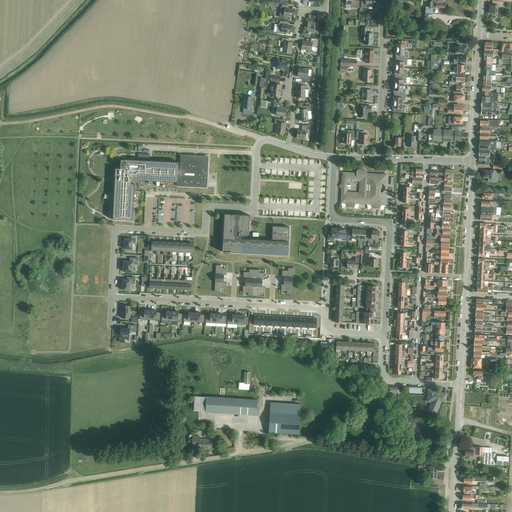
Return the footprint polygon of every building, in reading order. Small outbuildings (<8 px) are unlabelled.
[(345,0),(346,4),(351,5),(351,8),(359,8),(359,1),(355,1),(354,0),(345,0)] [(361,1),(361,8),(368,9),(369,6),(374,6),(374,0),(365,0),(366,1),(361,1)] [(397,0),(398,4),(401,5),(401,9),(407,10),(407,0),(397,0)] [(430,2),(430,7),(426,7),(425,15),(434,15),(434,14),(439,15),(439,8),(444,8),(444,7),(445,7),(446,4),(445,4),(444,0),(431,0),(431,2),(430,2)] [(503,7),(503,2),(493,2),(493,6),(491,5),(490,14),(498,15),(498,6),(503,7)] [(289,6),(288,6),(282,5),(281,8),(279,17),(287,18),(287,16),(292,17),(293,9),(288,9),(289,6)] [(277,33),(282,34),(283,32),(290,33),(291,26),(286,25),(287,22),(280,21),(279,24),(278,24),(277,33)] [(306,30),(314,33),(316,27),(317,28),(320,29),(321,21),(317,21),(317,24),(316,23),(308,21),(307,24),(308,25),(306,30)] [(364,44),(372,45),(373,34),(368,33),(368,28),(361,27),(361,34),(364,34),(364,44)] [(284,42),(283,48),(282,47),(280,48),(279,49),(280,51),(281,52),(282,52),(291,54),(292,43),(289,42),(289,39),(282,38),(281,41),(284,42)] [(301,49),(311,50),(312,47),(316,47),(318,39),(311,38),(310,42),(302,41),(301,49)] [(395,45),(394,49),(404,50),(405,47),(408,47),(408,41),(398,40),(398,44),(396,44),(396,45),(395,45)] [(485,42),(485,51),(494,51),(503,51),(503,52),(504,52),(506,44),(502,43),(500,50),(493,49),(493,42),(485,42)] [(449,55),(455,56),(455,54),(458,54),(458,53),(462,54),(462,53),(466,53),(466,46),(455,46),(455,51),(454,51),(454,53),(449,52),(449,55)] [(397,55),(397,59),(407,59),(408,53),(404,53),(404,50),(394,49),(395,54),(395,55),(397,55)] [(361,50),(361,56),(365,56),(365,63),(373,63),(374,51),(365,51),(361,50)] [(453,59),(451,59),(450,64),(457,64),(457,62),(465,62),(466,56),(457,56),(453,56),(453,59)] [(394,63),(393,67),(404,68),(404,65),(407,65),(407,59),(397,59),(397,62),(395,62),(395,63),(394,63)] [(289,61),(288,61),(278,60),(277,69),(287,70),(289,61)] [(492,65),(484,64),(484,75),(493,75),(496,75),(496,72),(492,72),(492,65)] [(450,74),(456,75),(457,74),(461,74),(461,72),(464,72),(465,70),(466,70),(466,65),(457,65),(456,72),(450,72),(450,74)] [(396,73),(396,76),(406,77),(407,71),(403,71),(404,68),(393,67),(394,72),(394,71),(394,73),(396,73)] [(299,68),(298,71),(297,73),(298,74),(297,77),(301,77),(303,78),(302,81),(310,82),(310,76),(308,76),(308,69),(299,68)] [(372,81),(373,75),(371,75),(371,70),(363,70),(363,82),(371,82),(371,81),(372,81)] [(271,79),(271,80),(280,81),(280,77),(270,76),(271,71),(266,71),(265,79),(271,79)] [(449,81),(449,84),(455,85),(459,85),(459,82),(464,82),(464,79),(465,79),(465,75),(456,75),(455,78),(451,78),(451,81),(449,81)] [(392,84),(392,85),(403,86),(403,82),(406,83),(406,77),(396,76),(396,80),(394,80),(394,81),(393,81),(393,82),(393,83),(392,84)] [(280,81),(271,80),(270,83),(272,84),(271,95),(280,96),(281,85),(279,85),(280,81)] [(297,82),(297,85),(296,85),(296,98),(305,98),(305,90),(307,90),(307,85),(305,85),(305,82),(297,82)] [(449,84),(449,87),(453,87),(453,92),(456,92),(456,95),(462,95),(462,92),(463,92),(465,91),(465,89),(464,89),(464,88),(463,88),(464,86),(460,86),(455,86),(455,85),(449,84)] [(395,91),(395,94),(405,95),(406,89),(402,89),(403,86),(392,85),(393,89),(394,89),(394,91),(395,91)] [(372,96),(373,93),(372,93),(372,90),(364,90),(364,86),(356,86),(356,89),(362,90),(362,93),(361,93),(361,96),(362,97),(362,100),(371,100),(372,96)] [(483,92),(482,102),(490,103),(498,103),(498,93),(496,93),(493,92),(491,92),(483,92)] [(393,99),(391,103),(402,104),(402,100),(405,100),(405,95),(395,94),(395,97),(393,97),(393,99)] [(252,109),(250,108),(252,97),(244,96),(242,107),(244,108),(243,113),(251,114),(252,109)] [(282,104),(279,101),(278,102),(274,102),(273,109),(277,109),(276,115),(285,117),(286,109),(283,108),(281,106),(282,104)] [(402,104),(391,103),(392,107),(393,107),(393,109),(394,109),(394,112),(405,113),(405,107),(401,107),(402,104)] [(307,111),(311,111),(310,105),(302,106),(303,110),(299,110),(299,116),(298,116),(299,121),(308,120),(307,111)] [(463,105),(462,105),(454,105),(453,110),(447,110),(447,113),(461,114),(461,111),(462,112),(463,105)] [(371,106),(358,106),(358,117),(367,118),(367,112),(371,112),(371,106)] [(453,125),(459,125),(460,123),(462,123),(462,117),(453,117),(453,125)] [(285,128),(286,123),(283,123),(283,120),(275,118),(274,124),(277,124),(276,133),(284,135),(285,128)] [(308,134),(308,126),(302,125),(302,131),(297,130),(297,138),(305,139),(305,133),(308,134)] [(451,130),(451,141),(454,141),(454,144),(454,145),(456,145),(457,144),(457,142),(461,142),(461,132),(458,131),(458,127),(451,126),(451,130)] [(343,133),(342,135),(341,135),(341,139),(342,139),(342,143),(345,143),(345,144),(348,144),(350,144),(351,138),(354,138),(354,131),(347,130),(347,133),(343,133)] [(433,140),(451,141),(451,130),(443,130),(443,131),(433,130),(433,134),(429,134),(429,140),(433,140)] [(359,144),(361,144),(362,144),(362,145),(365,145),(365,144),(367,145),(368,140),(369,140),(369,136),(368,136),(368,135),(363,134),(364,131),(356,131),(356,138),(360,138),(359,144)] [(395,138),(395,144),(394,146),(401,146),(401,138),(397,138),(398,132),(392,132),(392,137),(395,138)] [(407,136),(407,144),(407,147),(415,147),(415,140),(420,140),(420,132),(416,132),(416,136),(407,136)] [(480,144),(480,151),(495,151),(495,144),(495,141),(480,140),(480,144)] [(495,151),(480,151),(479,161),(485,161),(485,164),(489,164),(490,153),(492,153),(495,153),(495,151)] [(157,181),(178,182),(179,183),(180,162),(149,161),(150,154),(138,154),(138,160),(121,159),(120,168),(115,168),(113,219),(130,220),(130,213),(133,213),(134,184),(130,183),(131,180),(155,181),(155,186),(157,186),(157,181)] [(180,155),(180,162),(179,183),(178,182),(177,186),(206,187),(208,165),(208,157),(180,155)] [(374,208),(375,208),(377,208),(378,209),(379,209),(380,209),(381,209),(380,209),(381,205),(385,205),(385,194),(386,175),(366,174),(366,172),(364,169),(359,168),(356,171),(356,173),(343,173),(342,184),(339,186),(341,189),(342,189),(341,203),(344,203),(346,207),(345,207),(345,208),(346,207),(347,207),(349,207),(350,207),(351,207),(352,207),(354,208),(355,208),(354,208),(356,203),(359,203),(359,202),(367,202),(367,204),(370,204),(371,208),(370,209),(372,209),(373,208),(374,208)] [(410,178),(412,178),(422,179),(423,169),(412,168),(412,172),(413,172),(413,176),(410,176),(410,178)] [(483,176),(482,177),(483,177),(483,178),(489,178),(489,182),(497,182),(498,174),(495,174),(496,171),(491,170),(491,171),(489,171),(484,171),(484,172),(484,173),(484,174),(483,175),(483,176)] [(502,206),(502,200),(498,200),(498,208),(507,208),(507,206),(502,206)] [(496,202),(481,201),(481,214),(495,215),(496,202)] [(402,209),(402,217),(408,217),(410,217),(410,211),(408,211),(408,209),(402,209)] [(289,227),(288,227),(272,226),(272,241),(244,239),(244,233),(244,232),(249,232),(250,215),(224,214),(222,252),(288,255),(289,227)] [(334,238),(338,238),(338,229),(331,229),(331,231),(329,231),(328,240),(334,240),(334,238)] [(348,241),(348,240),(348,231),(346,231),(346,230),(338,229),(338,238),(342,238),(342,241),(348,241)] [(352,239),(358,239),(359,230),(352,230),(352,231),(348,231),(348,240),(352,240),(352,239)] [(365,240),(368,241),(369,232),(365,232),(365,231),(359,230),(358,239),(365,239),(365,240)] [(369,232),(368,241),(368,243),(371,243),(372,240),(375,240),(375,242),(379,242),(379,231),(372,231),(372,232),(369,232)] [(132,249),(132,242),(136,243),(136,239),(125,239),(124,249),(132,249)] [(330,263),(330,267),(338,267),(339,259),(332,258),(332,255),(327,255),(327,263),(330,263)] [(369,266),(377,267),(378,259),(371,258),(372,255),(365,255),(364,262),(369,262),(369,266)] [(129,257),(129,262),(124,261),(124,267),(123,267),(123,272),(127,272),(132,272),(133,267),(133,264),(138,265),(138,258),(129,257)] [(347,260),(347,268),(358,268),(358,258),(355,258),(355,261),(347,260)] [(405,260),(400,260),(399,268),(405,268),(408,268),(409,260),(405,260)] [(441,272),(442,272),(442,273),(447,273),(448,265),(438,264),(438,273),(441,273),(441,272)] [(221,265),(216,265),(215,278),(224,279),(224,275),(226,275),(226,269),(221,268),(221,266),(221,265)] [(282,275),(282,277),(284,277),(284,281),(288,281),(292,281),(293,268),(288,268),(288,269),(288,271),(282,270),(282,275)] [(254,269),(249,269),(249,272),(243,272),(243,278),(245,279),(245,282),(254,283),(254,269)] [(259,270),(254,269),(254,283),(262,283),(262,279),(264,280),(265,273),(259,273),(259,270)] [(130,290),(130,284),(135,284),(135,277),(127,277),(126,280),(123,280),(122,290),(130,290)] [(224,279),(215,278),(214,291),(220,292),(220,291),(220,289),(225,289),(226,282),(223,282),(224,279)] [(399,282),(398,289),(407,289),(407,283),(409,283),(409,279),(401,278),(401,282),(399,282)] [(281,289),(281,291),(287,291),(287,294),(286,294),(288,294),(292,294),(292,281),(288,281),(284,281),(284,284),(281,284),(281,289)] [(243,286),(242,292),(248,293),(248,295),(248,296),(253,296),(254,283),(245,282),(245,286),(243,286)] [(253,296),(258,296),(258,293),(264,293),(264,287),(262,287),(262,283),(254,283),(253,296)] [(376,303),(367,303),(367,308),(370,308),(370,311),(376,312),(376,303)] [(121,306),(121,318),(130,318),(130,306),(121,306)] [(429,310),(424,310),(422,309),(422,312),(434,313),(433,318),(437,318),(437,316),(444,316),(445,311),(429,310)] [(150,320),(150,310),(144,310),(144,312),(140,311),(139,319),(150,320)] [(150,310),(150,320),(160,321),(161,313),(156,312),(156,311),(150,310)] [(162,313),(161,321),(162,321),(162,323),(168,324),(168,321),(172,321),(172,311),(166,311),(166,313),(162,313)] [(172,321),(172,325),(177,325),(178,321),(182,322),(183,314),(178,313),(178,312),(172,311),(172,321)] [(183,322),(183,324),(190,325),(190,322),(194,322),(194,312),(188,312),(188,314),(184,314),(183,322)] [(194,312),(194,322),(204,323),(205,315),(200,315),(200,313),(194,312)] [(216,323),(216,314),(210,313),(210,315),(206,315),(205,323),(216,323)] [(216,314),(216,323),(226,324),(227,316),(222,316),(222,314),(216,314)] [(238,324),(238,315),(232,314),(232,316),(228,316),(227,324),(238,324)] [(238,315),(238,324),(248,325),(248,317),(244,317),(244,315),(238,315)] [(120,337),(120,342),(124,342),(124,339),(129,339),(129,334),(131,334),(131,332),(136,332),(136,325),(128,325),(128,328),(126,328),(124,328),(122,328),(120,328),(120,330),(120,337)] [(431,341),(431,345),(433,345),(435,345),(435,346),(434,351),(442,351),(443,342),(433,342),(431,341)] [(434,355),(434,357),(434,360),(442,361),(442,354),(439,354),(439,352),(430,352),(430,355),(434,355)] [(480,358),(473,357),(472,367),(480,368),(481,363),(482,363),(482,360),(481,360),(481,358),(480,358)] [(404,364),(395,364),(394,370),(395,370),(395,374),(400,375),(401,369),(404,369),(404,364)] [(476,382),(480,382),(480,379),(483,379),(488,379),(488,376),(483,375),(483,371),(473,371),(473,372),(472,372),(472,374),(473,374),(473,375),(473,377),(476,377),(476,382)] [(250,384),(251,372),(245,372),(244,383),(240,382),(239,389),(249,390),(249,384),(250,384)] [(445,401),(445,394),(435,393),(435,390),(428,390),(427,397),(432,398),(432,402),(428,410),(435,414),(436,411),(436,412),(439,407),(438,406),(439,404),(438,403),(439,401),(445,401)] [(206,412),(257,415),(258,400),(207,397),(206,396),(206,397),(195,396),(194,411),(205,412),(206,412)] [(268,432),(288,433),(299,434),(300,404),(270,402),(268,432)] [(198,447),(211,448),(212,440),(199,439),(199,436),(193,436),(192,445),(198,445),(198,447)] [(476,455),(477,455),(477,457),(482,457),(481,464),(494,464),(495,454),(491,453),(492,448),(483,447),(476,447),(476,448),(469,447),(469,450),(465,450),(465,456),(468,456),(468,459),(476,459),(476,455)] [(497,456),(496,464),(508,465),(508,457),(497,456)] [(428,477),(436,477),(437,466),(429,466),(428,477)] [(464,492),(464,494),(476,495),(476,492),(471,492),(471,489),(479,489),(479,486),(463,486),(463,492),(464,492)]
